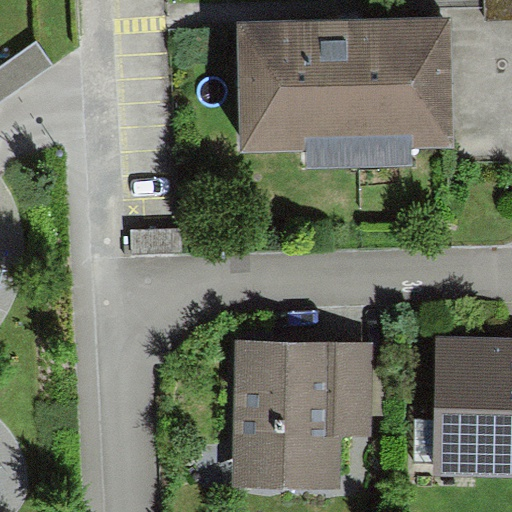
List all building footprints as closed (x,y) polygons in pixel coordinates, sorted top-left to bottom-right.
[(511,0),(482,0),(483,24),(511,23),(511,0)] [(451,39),(244,40),(245,159),(452,157),(451,39)] [(34,46),(0,69),(0,102),(49,68),(34,46)] [(511,352),(422,350),(419,488),(511,490),(511,352)] [(360,354),(219,356),(221,502),(327,501),(327,448),(361,447),(360,354)]
